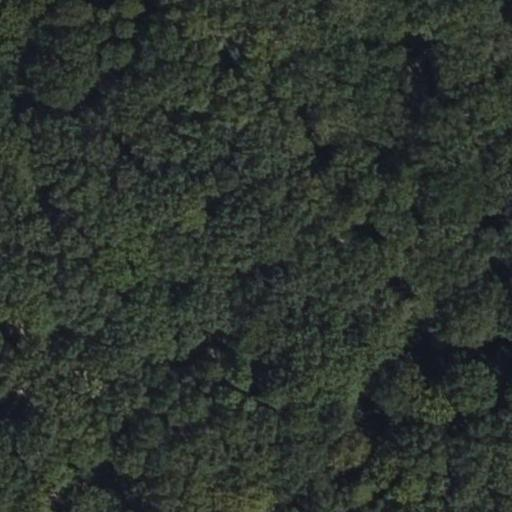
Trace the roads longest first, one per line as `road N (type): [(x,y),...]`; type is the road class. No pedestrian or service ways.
road 1 (track): [(490,14),(30,321)]
road 2 (track): [(30,321),(187,345),(381,396),(430,398),(511,377)]
